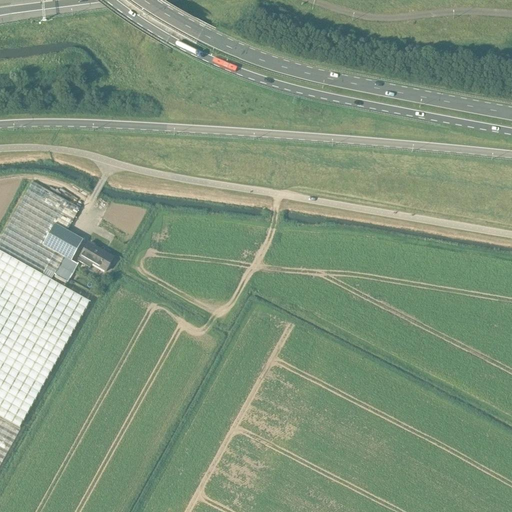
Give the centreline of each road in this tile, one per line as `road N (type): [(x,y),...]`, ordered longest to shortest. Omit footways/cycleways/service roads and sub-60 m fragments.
road 1 (primary): [(0,124),(155,127),(511,154)]
road 2 (track): [(180,511),(271,357),(511,480)]
road 3 (primary): [(115,0),(178,44),(270,82),(511,132)]
road 4 (unclassified): [(511,234),(109,163)]
road 5 (primary): [(511,114),(274,64),(142,0)]
road 6 (track): [(277,194),(265,248),(234,269),(195,340),(171,347),(80,511)]
road 7 (track): [(140,249),(355,269),(511,297)]
